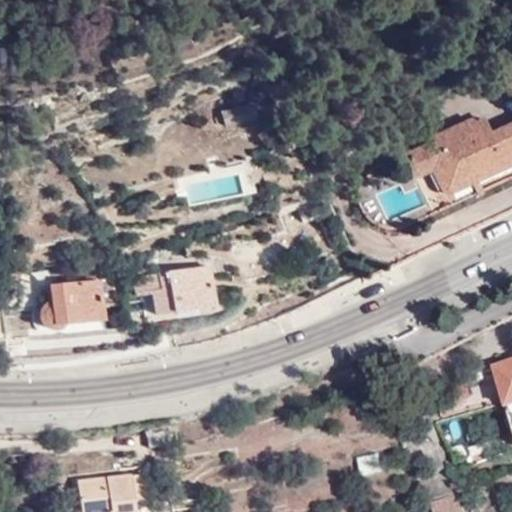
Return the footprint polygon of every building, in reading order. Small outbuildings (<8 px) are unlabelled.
[(511,54),(504,52),(484,71),(511,99),(511,54)] [(511,122),(491,132),(483,119),(474,123),(471,118),(429,140),(431,145),(393,164),(401,179),(409,182),(429,174),(443,198),(511,164),(511,122)] [(154,315),(215,308),(210,266),(160,272),(162,290),(151,291),(154,315)] [(95,284),(48,288),(49,304),(39,304),(35,312),(36,319),(40,327),(45,332),(51,334),(58,332),(66,326),(101,322),(95,284)] [(117,344),(121,369),(151,363),(148,342),(117,344)] [(511,361),(495,367),(511,417),(511,361)] [(178,446),(174,428),(147,433),(151,451),(178,446)] [(376,451),(356,457),(362,477),(382,471),(376,451)] [(147,502),(144,478),(81,485),(83,511),(137,511),(136,503),(147,502)] [(435,511),(462,511),(456,494),(432,503),(435,511)]
